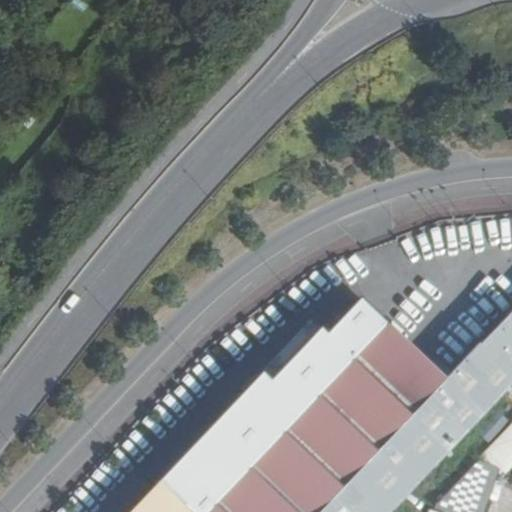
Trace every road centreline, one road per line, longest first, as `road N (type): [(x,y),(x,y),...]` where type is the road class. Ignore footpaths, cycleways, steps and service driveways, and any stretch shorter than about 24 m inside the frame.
road 1 (tertiary): [(1,511),(239,271),(349,204),(445,175),(511,170)]
road 2 (primary): [(19,389),(281,73)]
road 3 (primary): [(281,73),(369,21),(429,3)]
